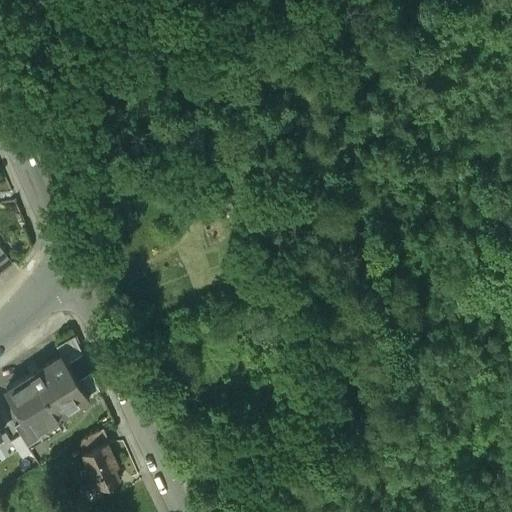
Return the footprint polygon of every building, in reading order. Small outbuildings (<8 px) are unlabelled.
[(0,247),(0,270),(11,263),(0,247)] [(30,372),(58,414),(91,392),(63,350),(30,372)] [(58,414),(30,372),(7,387),(26,416),(35,429),(37,428),(58,414)] [(35,429),(26,416),(15,423),(28,444),(42,435),(37,428),(35,429)] [(108,425),(80,440),(86,451),(112,439),(114,438),(108,425)] [(112,439),(86,451),(103,487),(125,477),(116,458),(119,456),(112,439)]
